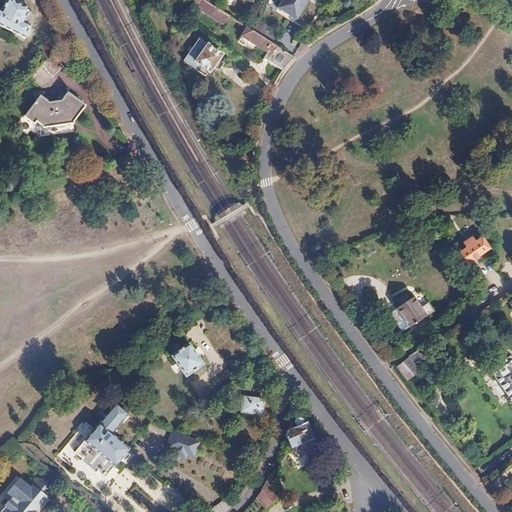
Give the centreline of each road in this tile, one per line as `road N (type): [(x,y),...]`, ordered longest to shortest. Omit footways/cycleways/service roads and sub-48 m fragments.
road 1 (residential): [(385,9),(299,66),(268,126),(265,183),(297,260),(488,511)]
road 2 (residential): [(59,0),(190,229),(290,365)]
road 3 (residential): [(224,511),(268,460),(290,365)]
road 4 (residential): [(290,365),(372,484)]
